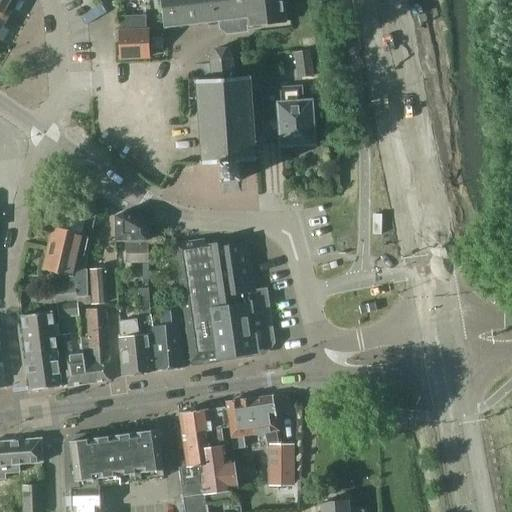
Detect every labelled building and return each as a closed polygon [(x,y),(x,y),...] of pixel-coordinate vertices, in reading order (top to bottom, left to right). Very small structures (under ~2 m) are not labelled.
[(0,0),(0,13),(7,18),(17,0),(0,0)] [(159,0),(163,29),(219,22),(220,26),(228,33),(245,31),(245,25),(249,25),(249,26),(283,22),(280,0),(159,0)] [(118,58),(147,57),(146,31),(144,31),(143,16),(119,16),(120,32),(118,32),(118,58)] [(238,161),(254,160),(248,77),(232,78),(231,60),(225,50),(214,50),(211,61),(212,80),(196,81),(203,163),(218,162),(219,180),(239,178),(238,161)] [(297,78),(312,76),(309,51),(294,53),(297,78)] [(279,147),(296,146),(299,150),(308,149),(310,144),(313,144),(309,102),(300,103),(299,88),(261,91),(262,122),(277,121),(279,147)] [(52,227),(47,248),(85,258),(98,206),(71,204),(71,217),(84,219),(80,234),(52,227)] [(147,224),(123,211),(115,215),(115,241),(127,241),(148,241),(147,241),(147,224)] [(190,361),(217,357),(262,352),(271,341),(264,289),(251,291),(244,243),(235,244),(234,241),(205,245),(204,239),(175,243),(190,361)] [(148,241),(127,241),(127,260),(148,260),(148,241)] [(47,248),(42,269),(63,274),(71,276),(69,283),(76,282),(77,296),(87,295),(86,271),(85,270),(87,258),(85,258),(47,248)] [(104,305),(101,271),(87,272),(90,306),(104,305)] [(76,286),(54,288),(57,316),(79,314),(76,286)] [(88,337),(81,338),(83,352),(87,383),(88,383),(110,380),(110,376),(107,307),(87,309),(88,337)] [(163,310),(161,326),(151,327),(155,370),(182,368),(178,324),(180,324),(179,309),(163,310)] [(52,312),(21,317),(26,353),(57,349),(55,336),(59,335),(58,324),(53,324),(52,312)] [(134,320),(119,322),(118,322),(120,338),(118,338),(123,375),(153,371),(148,334),(137,336),(134,320)] [(70,335),(59,336),(64,386),(87,383),(83,352),(72,353),(70,335)] [(57,349),(26,353),(31,390),(62,386),(57,349)] [(272,397),(225,404),(226,407),(231,438),(233,450),(234,450),(244,448),(245,448),(243,436),(265,433),(268,446),(276,445),(274,431),(277,431),(272,399),(272,397)] [(177,468),(183,511),(208,511),(207,504),(232,501),(230,489),(238,487),(234,461),(224,462),(220,429),(227,428),(224,408),(206,410),(206,409),(177,413),(185,467),(177,468)] [(154,429),(69,441),(75,481),(77,481),(78,489),(98,488),(98,486),(162,475),(154,429)] [(38,439),(0,442),(0,479),(6,479),(5,473),(20,472),(19,463),(40,462),(42,461),(40,439),(38,439)] [(276,445),(268,446),(268,485),(291,486),(291,445),(276,445)] [(41,511),(41,484),(22,485),(22,511),(41,511)] [(78,489),(70,489),(70,511),(100,511),(98,488),(78,489)] [(359,511),(346,511),(346,501),(319,503),(319,511),(360,511),(359,511)]
